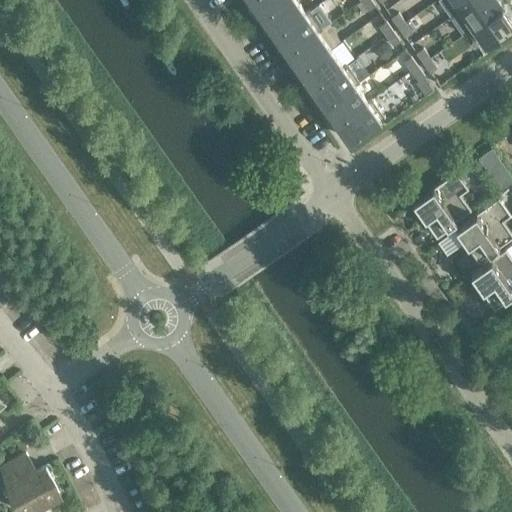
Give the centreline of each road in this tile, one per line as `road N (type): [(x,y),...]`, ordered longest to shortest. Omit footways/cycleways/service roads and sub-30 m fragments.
road 1 (residential): [(511,454),(331,199)]
road 2 (tertiary): [(0,95),(143,298)]
road 3 (residential): [(331,199),(194,0)]
road 4 (residential): [(331,199),(511,72)]
road 5 (tertiary): [(179,347),(294,511)]
road 6 (residential): [(299,222),(186,306)]
road 7 (residential): [(120,511),(53,391)]
